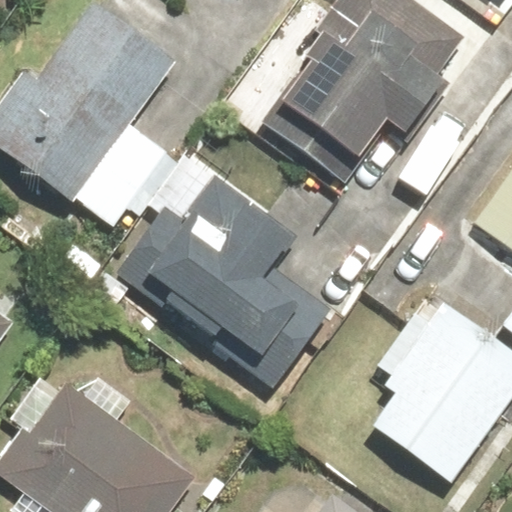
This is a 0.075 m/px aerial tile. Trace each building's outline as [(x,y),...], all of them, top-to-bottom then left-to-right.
[(305,70),(273,112),(352,172),(382,133),(398,145),(445,86),(435,79),(463,43),(402,0),(361,0),(337,2),(293,60),(305,70)] [(23,76),(0,106),(0,158),(68,210),(174,70),(91,7),(34,84),(23,76)] [(511,173),(473,229),(511,256),(511,173)] [(162,214),(111,283),(271,399),(330,318),(271,275),(294,243),(211,183),(179,227),(162,214)] [(389,403),(365,439),(450,496),(511,405),(511,358),(441,311),(429,330),(410,318),(372,375),(386,384),(378,396),(389,403)] [(511,315),(500,331),(511,339),(511,315)] [(0,336),(9,323),(0,317),(0,336)] [(174,511),(193,487),(61,390),(25,439),(17,433),(0,456),(0,486),(35,511),(174,511)] [(339,511),(325,502),(318,511),(339,511)]
